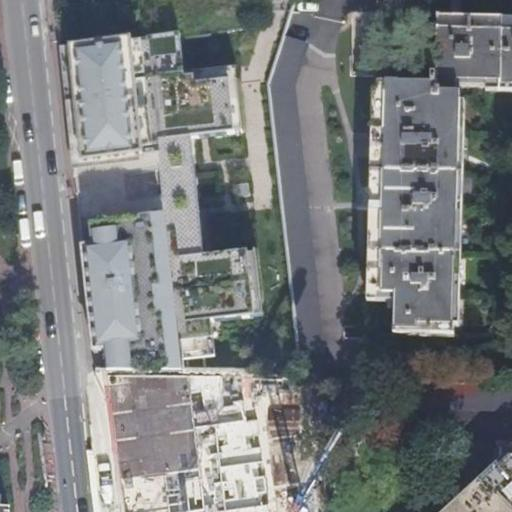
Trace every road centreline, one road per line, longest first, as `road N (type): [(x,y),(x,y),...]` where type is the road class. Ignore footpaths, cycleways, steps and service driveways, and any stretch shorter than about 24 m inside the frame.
road 1 (unknown): [(511,415),(411,411),(354,389),(317,259),(307,106),(324,0)]
road 2 (primary): [(25,0),(81,511)]
